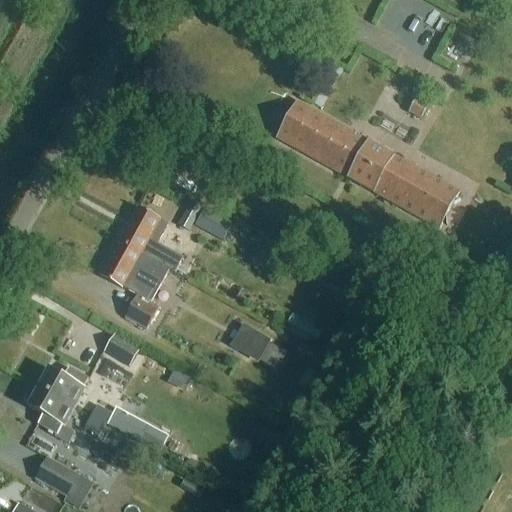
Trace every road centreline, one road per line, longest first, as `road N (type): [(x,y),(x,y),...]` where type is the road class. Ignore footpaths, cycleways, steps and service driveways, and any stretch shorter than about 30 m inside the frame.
road 1 (track): [(85,105),(507,341)]
road 2 (unclassified): [(0,259),(142,0)]
